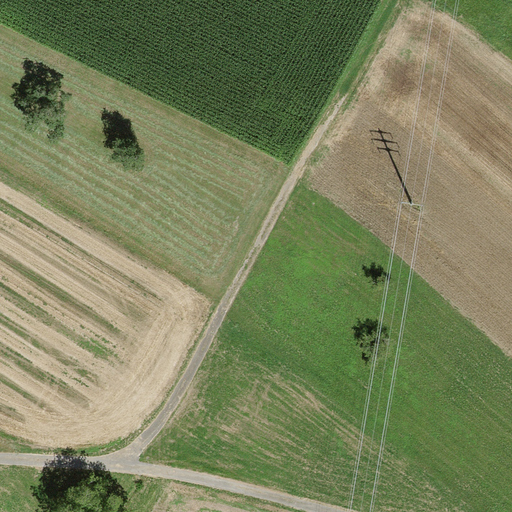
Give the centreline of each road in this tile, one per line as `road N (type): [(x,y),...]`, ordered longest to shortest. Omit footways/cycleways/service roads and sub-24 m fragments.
road 1 (track): [(335,101),(165,413),(120,464),(0,459)]
road 2 (track): [(120,464),(355,511)]
